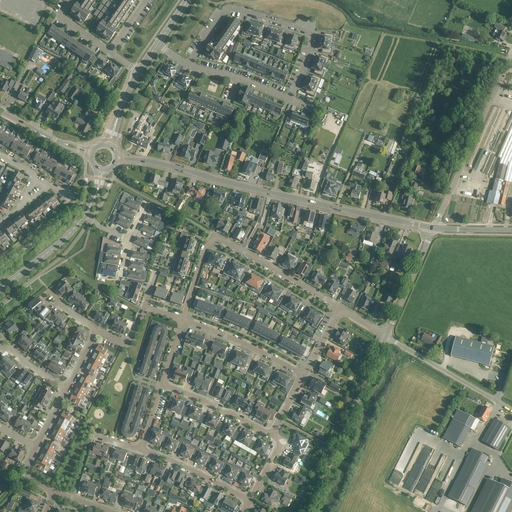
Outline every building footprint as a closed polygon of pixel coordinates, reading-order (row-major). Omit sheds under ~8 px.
[(84,0),(81,0),(78,4),(84,8),(88,11),(92,5),(84,0)] [(131,7),(120,0),(117,6),(127,13),(131,7)] [(77,4),(70,13),(74,16),(73,16),(76,19),(84,8),(78,4),(77,4)] [(127,13),(117,6),(113,11),(123,18),(127,13)] [(88,11),(84,8),(76,19),(80,21),(80,20),(84,22),(90,13),(88,11)] [(123,18),(113,11),(109,17),(119,24),(123,18)] [(106,16),(103,22),(105,23),(109,26),(115,30),(119,24),(109,17),(109,18),(106,16)] [(236,31),(241,24),(232,18),(227,24),(236,31)] [(103,22),(96,31),(100,34),(99,34),(102,36),(109,26),(105,23),(103,22)] [(494,27),(494,28),(501,31),(503,27),(496,23),(494,22),(492,26),(494,27)] [(253,35),(256,26),(255,25),(255,24),(251,23),(249,29),(246,28),(243,35),(249,37),(250,34),(253,35)] [(233,36),(236,31),(227,24),(224,29),(233,36)] [(256,26),(253,35),(257,36),(256,39),(262,41),(264,34),(261,33),(263,26),(258,25),(258,26),(256,26)] [(109,26),(102,36),(105,38),(106,38),(110,40),(116,31),(115,30),(109,26)] [(57,30),(53,27),(47,34),(52,37),(57,30)] [(224,29),(220,34),(229,41),(232,42),(235,37),(233,36),(224,29)] [(274,42),(277,32),(275,31),(276,30),(271,29),(269,35),(266,34),(264,41),(269,43),(270,41),(274,42)] [(52,37),(50,40),(54,43),(57,40),(62,33),(57,30),(52,37)] [(274,42),(277,43),(276,45),(282,47),(284,40),(281,39),(283,33),(278,31),(278,32),(277,32),(274,42)] [(503,41),(506,34),(499,31),(498,35),(494,33),(493,37),(496,38),(503,41)] [(66,36),(62,33),(57,40),(61,43),(66,36)] [(226,46),(229,41),(220,34),(217,39),(226,46)] [(320,37),(319,41),(320,42),(320,43),(330,45),(332,45),(333,41),(334,35),(327,34),(327,38),(320,37)] [(71,39),(66,36),(61,43),(66,47),(71,39)] [(239,42),(241,36),(239,36),(230,59),(233,60),(240,42),(239,42)] [(286,41),(284,48),(294,51),(296,44),(297,45),(298,40),(297,40),(297,39),(297,38),(297,37),(293,36),(292,37),(291,37),(290,42),(286,41)] [(75,42),(71,39),(66,47),(70,50),(75,42)] [(213,44),(223,51),(226,46),(217,39),(213,44)] [(79,46),(75,42),(70,50),(74,53),(79,46)] [(319,44),(318,49),(325,50),(324,53),(331,54),(332,49),(332,45),(330,45),(320,43),(320,45),(319,44)] [(211,45),(208,48),(215,53),(218,48),(213,44),(212,46),(211,45)] [(84,49),(79,46),(74,53),(79,56),(84,49)] [(28,60),(34,63),(38,55),(41,56),(43,52),(34,48),(28,60)] [(215,53),(208,48),(206,52),(209,54),(208,56),(211,58),(215,53)] [(218,48),(215,53),(221,57),(222,56),(225,59),(227,56),(224,54),(225,52),(223,51),(218,48)] [(88,52),(84,49),(79,56),(83,59),(88,52)] [(15,66),(13,66),(17,59),(0,50),(0,65),(11,71),(12,68),(14,69),(15,66)] [(83,59),(82,61),(86,65),(88,62),(92,64),(96,58),(92,56),(93,55),(88,52),(83,59)] [(215,53),(211,58),(214,60),(215,59),(219,61),(221,57),(215,53)] [(239,64),(244,66),(248,58),(249,55),(244,53),(243,56),(239,64)] [(234,62),(239,64),(243,56),(237,54),(234,62)] [(314,63),(324,67),(325,63),(327,64),(330,59),(323,56),(322,59),(316,57),(314,61),(315,62),(314,63)] [(244,66),(249,68),(253,60),(248,58),(244,66)] [(107,64),(102,60),(98,66),(103,70),(104,69),(106,70),(106,71),(108,73),(107,74),(108,74),(113,67),(110,65),(109,67),(107,65),(107,64)] [(249,68),(254,70),(258,62),(253,60),(249,68)] [(258,62),(254,70),(259,72),(263,64),(263,62),(258,60),(258,62)] [(322,70),(324,67),(314,63),(314,64),(313,64),(311,68),(317,71),(316,74),(322,77),(325,71),(322,70)] [(259,72),(264,74),(268,66),(263,64),(259,72)] [(164,73),(172,78),(176,72),(173,70),(174,69),(171,67),(171,68),(168,66),(166,68),(162,66),(158,72),(162,75),(164,73)] [(264,74),(269,77),(273,68),(268,66),(264,74)] [(113,67),(108,74),(111,77),(112,76),(114,78),(115,77),(117,79),(121,75),(121,74),(122,73),(121,72),(121,73),(116,69),(114,67),(113,67)] [(40,77),(43,72),(39,68),(35,73),(40,77)] [(269,77),(274,79),(278,70),(273,68),(269,77)] [(274,79),(279,81),(283,72),(278,70),(274,79)] [(283,72),(279,81),(284,83),(286,80),(288,81),(291,76),(288,75),(288,74),(288,73),(283,71),(283,72)] [(67,79),(59,91),(63,94),(71,84),(72,83),(70,81),(72,78),(70,76),(67,79)] [(177,85),(178,83),(186,89),(191,82),(188,80),(189,79),(186,77),(186,78),(183,76),(181,78),(177,76),(173,83),(177,85)] [(307,82),(306,83),(316,87),(318,88),(321,79),(315,76),(314,80),(307,77),(306,81),(307,82)] [(14,83),(9,80),(7,84),(3,82),(0,87),(0,89),(5,93),(8,87),(11,88),(14,83)] [(314,90),(316,87),(306,83),(306,85),(305,84),(303,88),(309,91),(308,94),(314,97),(316,91),(314,90)] [(75,89),(69,98),(72,100),(78,91),(80,88),(77,86),(75,89)] [(246,97),(249,90),(245,88),(243,92),(241,91),(240,95),(246,97)] [(18,98),(25,102),(28,97),(27,97),(31,90),(28,89),(24,95),(21,93),(18,98)] [(47,100),(50,102),(56,94),(53,92),(47,100)] [(191,94),(188,100),(190,101),(189,103),(194,105),(195,105),(199,95),(198,94),(192,92),(191,94)] [(40,111),(46,100),(38,95),(36,99),(37,99),(36,100),(36,101),(36,102),(36,103),(36,104),(37,105),(35,108),(40,111)] [(199,95),(195,105),(196,106),(200,107),(201,108),(205,97),(204,97),(199,95)] [(250,103),(255,105),(258,97),(253,95),(252,99),(250,103)] [(201,108),(199,110),(205,113),(206,110),(210,99),(205,97),(201,108)] [(243,104),(249,107),(250,103),(252,99),(246,97),(243,104)] [(255,105),(260,108),(263,99),(258,97),(255,105)] [(210,99),(206,110),(212,112),(216,102),(210,99)] [(260,108),(265,110),(268,101),(263,99),(260,108)] [(175,109),(179,104),(174,101),(170,106),(175,109)] [(265,110),(270,112),(273,103),(268,101),(265,110)] [(55,111),(59,105),(54,102),(51,107),(50,107),(45,113),(51,116),(55,110),(55,111)] [(216,102),(212,112),(217,114),(221,104),(216,102)] [(270,112),(275,114),(278,105),(273,103),(270,112)] [(221,104),(217,114),(218,115),(222,116),(227,106),(222,104),(221,104)] [(55,110),(51,116),(56,120),(60,114),(64,109),(59,105),(55,111),(55,110)] [(283,108),(278,105),(275,114),(274,116),(279,118),(281,114),(283,115),(285,112),(282,111),(283,108)] [(227,106),(222,116),(224,117),(229,119),(229,117),(231,118),(234,111),(234,109),(228,107),(227,106)] [(494,106),(467,167),(471,168),(497,108),(494,106)] [(498,107),(491,125),(495,127),(502,109),(498,107)] [(86,135),(92,123),(90,122),(91,119),(93,120),(95,114),(88,111),(85,116),(88,117),(87,120),(86,120),(85,122),(77,118),(75,122),(83,126),(80,131),(86,135)] [(507,111),(499,129),(503,130),(511,112),(507,111)] [(289,113),(286,122),(290,124),(291,122),(296,124),(300,114),(294,112),(293,115),(289,113)] [(296,124),(300,126),(301,125),(305,116),(300,114),(296,124)] [(183,116),(181,120),(185,122),(185,124),(188,125),(190,119),(183,116)] [(305,116),(301,125),(306,127),(310,118),(305,116)] [(490,128),(482,147),(486,148),(494,129),(490,128)] [(498,131),(490,150),(494,152),(502,133),(498,131)] [(132,141),(139,145),(142,140),(137,138),(139,133),(136,132),(134,136),(132,141)] [(486,204),(498,206),(504,182),(511,183),(511,133),(499,165),(495,180),(492,192),(489,191),(486,204)] [(503,133),(495,152),(499,154),(507,135),(503,133)] [(7,136),(5,134),(1,142),(3,143),(2,144),(5,146),(11,135),(8,134),(7,136)] [(200,134),(196,143),(203,146),(207,136),(200,134)] [(9,146),(11,147),(11,148),(15,141),(15,142),(16,140),(13,139),(14,137),(11,135),(5,146),(9,148),(9,146)] [(173,144),(178,146),(183,137),(177,135),(173,144)] [(142,140),(139,145),(147,149),(150,144),(149,144),(152,139),(149,138),(147,142),(142,140)] [(12,152),(15,153),(21,143),(21,142),(19,140),(17,143),(15,142),(15,141),(11,148),(11,147),(10,149),(12,150),(12,152)] [(229,142),(223,140),(220,149),(226,151),(229,142)] [(388,153),(393,155),(397,143),(392,141),(388,153)] [(21,143),(15,153),(18,155),(19,154),(21,155),(25,147),(26,145),(21,142),(21,143)] [(165,153),(169,154),(171,147),(167,146),(167,145),(164,144),(164,145),(160,144),(158,151),(162,152),(162,153),(165,154),(165,153)] [(182,158),(189,160),(190,156),(194,157),(196,152),(192,150),(193,149),(184,146),(183,150),(184,150),(182,158)] [(25,147),(21,155),(23,156),(22,157),(26,159),(28,156),(30,157),(34,150),(32,148),(32,149),(29,147),(28,149),(25,147)] [(480,149),(472,169),(476,170),(484,151),(480,149)] [(35,150),(31,158),(34,159),(33,161),(35,162),(34,164),(38,165),(44,154),(45,152),(42,151),(41,154),(40,155),(37,154),(38,152),(35,150)] [(214,154),(206,152),(203,164),(211,166),(212,162),(217,163),(218,157),(213,156),(214,154)] [(229,155),(228,157),(234,159),(236,160),(243,163),(246,155),(239,152),(237,157),(229,155)] [(262,152),(259,160),(265,162),(268,155),(262,152)] [(489,152),(481,171),(485,173),(493,154),(489,152)] [(44,154),(38,165),(41,167),(42,166),(44,167),(48,160),(45,158),(46,156),(47,155),(44,154)] [(494,155),(485,174),(489,175),(498,156),(494,155)] [(231,172),(234,159),(228,157),(225,171),(231,172)] [(51,161),(48,160),(44,167),(46,168),(45,169),(48,171),(53,163),(54,161),(52,159),(51,161)] [(308,162),(304,160),(300,170),(304,171),(308,162)] [(329,167),(352,177),(353,174),(364,179),(366,174),(367,173),(364,172),(364,173),(359,171),(360,169),(355,167),(355,169),(332,160),(329,167)] [(53,163),(48,171),(52,173),(52,172),(54,173),(58,167),(58,165),(55,164),(57,162),(54,161),(53,163)] [(254,174),(258,165),(252,162),(251,164),(246,162),(242,173),(250,176),(251,173),(254,174)] [(320,165),(316,175),(322,177),(326,167),(320,165)] [(425,169),(418,166),(415,173),(422,176),(425,169)] [(60,168),(58,167),(54,173),(53,174),(55,176),(55,177),(58,179),(63,168),(61,167),(60,168)] [(62,179),(64,180),(68,172),(65,171),(66,170),(63,168),(58,179),(61,181),(62,179)] [(399,169),(396,178),(400,180),(404,171),(399,169)] [(268,174),(266,180),(273,182),(275,176),(271,175),(272,171),(269,170),(268,174)] [(71,174),(68,172),(64,180),(66,181),(65,183),(69,185),(71,181),(73,183),(77,175),(72,172),(71,174)] [(309,181),(308,180),(307,185),(308,185),(307,190),(313,191),(316,182),(312,181),(312,179),(314,173),(307,172),(305,177),(305,178),(310,179),(309,181)] [(13,177),(20,181),(23,177),(15,173),(13,177)] [(152,175),(150,184),(157,186),(157,188),(163,190),(164,187),(168,188),(169,183),(159,181),(160,177),(152,175)] [(13,177),(10,182),(12,183),(18,186),(20,181),(13,177)] [(291,177),(288,187),(295,190),(299,180),(298,180),(299,178),(297,177),(296,179),(291,177)] [(372,190),(377,192),(381,179),(377,178),(372,190)] [(180,193),(183,183),(176,181),(175,184),(172,183),(169,193),(176,195),(177,192),(180,193)] [(324,182),(322,188),(326,190),(325,193),(331,196),(332,193),(336,195),(338,190),(339,191),(341,186),(336,183),(335,185),(329,183),(328,185),(325,184),(326,183),(324,182)] [(18,192),(20,187),(18,186),(12,183),(10,188),(18,192)] [(419,185),(412,183),(409,191),(415,193),(419,185)] [(504,183),(498,205),(503,206),(508,189),(511,190),(511,184),(509,184),(504,183)] [(353,191),(352,191),(351,197),(359,199),(361,193),(360,193),(361,187),(354,185),(353,191)] [(188,187),(187,194),(194,196),(195,196),(194,197),(195,199),(196,199),(198,199),(199,199),(199,198),(199,197),(203,198),(205,189),(196,187),(196,189),(188,187)] [(10,188),(8,192),(15,196),(18,192),(10,188)] [(209,200),(207,206),(212,207),(213,203),(222,205),(222,204),(224,197),(225,198),(226,193),(215,190),(214,197),(213,201),(209,200)] [(8,192),(5,197),(13,201),(15,196),(8,192)] [(376,198),(375,202),(385,205),(386,200),(391,201),(393,194),(386,192),(385,196),(379,194),(378,198),(376,198)] [(124,193),(120,202),(125,204),(137,211),(140,205),(133,201),(134,200),(134,199),(128,197),(129,195),(124,193)] [(52,195),(47,198),(56,209),(57,210),(58,209),(55,204),(57,202),(52,195)] [(235,207),(243,209),(246,197),(238,195),(237,199),(232,198),(231,205),(236,206),(235,207)] [(403,201),(401,208),(410,210),(413,199),(408,198),(407,196),(404,196),(403,196),(402,199),(403,201)] [(5,197),(3,201),(10,205),(13,201),(5,197)] [(47,198),(43,201),(48,209),(51,207),(53,209),(54,211),(56,209),(47,198)] [(250,206),(249,212),(253,213),(253,210),(261,212),(263,201),(260,201),(260,200),(258,199),(257,200),(256,200),(256,201),(254,207),(250,206)] [(3,201),(0,206),(8,210),(10,205),(3,201)] [(46,210),(48,209),(43,201),(39,205),(47,216),(49,214),(46,210)] [(274,204),(271,218),(279,220),(278,222),(283,224),(285,215),(282,214),(283,209),(283,208),(281,208),(281,206),(274,204)] [(39,205),(34,208),(40,215),(42,213),(45,217),(47,216),(39,205)] [(123,208),(120,214),(133,220),(136,214),(128,211),(130,208),(124,205),(123,208)] [(161,218),(164,212),(151,206),(149,212),(156,215),(155,217),(160,220),(161,218)] [(40,215),(34,208),(30,211),(37,221),(39,219),(37,217),(40,215)] [(299,213),(296,212),(295,213),(294,213),(294,209),(290,208),(287,218),(289,218),(287,219),(288,220),(290,222),(293,224),(299,225),(300,219),(298,218),(299,213)] [(36,222),(37,221),(30,211),(26,215),(31,222),(34,220),(36,222)] [(307,223),(313,224),(315,216),(315,214),(307,212),(305,219),(302,218),(300,225),(306,226),(307,223)] [(120,214),(116,223),(129,229),(131,223),(124,220),(125,217),(120,214)] [(158,227),(161,222),(147,215),(144,221),(152,225),(151,227),(157,230),(158,227)] [(326,230),(328,231),(332,222),(328,221),(329,217),(321,215),(318,229),(320,229),(319,230),(320,231),(321,232),(322,232),(323,232),(323,231),(324,230),(326,230)] [(21,216),(17,219),(22,226),(24,228),(26,227),(24,225),(27,223),(21,216)] [(236,224),(231,233),(235,235),(233,238),(240,242),(242,239),(244,240),(250,229),(246,227),(244,231),(239,229),(240,227),(244,220),(240,218),(236,225),(236,224)] [(17,219),(12,222),(18,229),(20,227),(22,230),(24,228),(22,226),(17,219)] [(220,231),(227,234),(232,226),(225,222),(221,220),(217,228),(221,230),(220,231)] [(12,222),(8,225),(15,235),(16,235),(18,238),(20,237),(17,233),(16,231),(18,229),(12,222)] [(161,223),(157,231),(160,233),(162,234),(167,225),(161,223)] [(153,236),(155,230),(142,224),(140,230),(147,234),(146,236),(151,239),(153,236)] [(351,229),(350,232),(359,235),(362,236),(365,228),(353,224),(351,229)] [(13,236),(15,235),(8,225),(4,229),(9,236),(12,234),(13,236)] [(277,232),(270,229),(267,234),(273,237),(275,235),(277,232)] [(377,234),(369,232),(366,241),(374,244),(377,234)] [(2,233),(0,234),(0,239),(5,246),(6,247),(7,246),(6,244),(9,242),(7,240),(2,233)] [(192,254),(196,242),(194,241),(195,240),(194,239),(195,236),(185,233),(185,234),(180,248),(184,250),(184,251),(185,251),(185,253),(189,254),(190,254),(190,253),(192,254)] [(262,249),(264,250),(269,240),(260,235),(255,245),(256,245),(254,249),(260,253),(262,249)] [(136,237),(134,243),(147,249),(149,243),(150,241),(145,239),(144,241),(136,237)] [(397,243),(391,240),(388,246),(385,245),(383,251),(386,252),(386,253),(392,255),(397,243)] [(345,243),(339,251),(342,252),(348,245),(345,243)] [(108,247),(106,253),(120,256),(122,249),(114,248),(114,246),(108,244),(108,247)] [(278,254),(282,256),(286,249),(280,246),(277,250),(276,249),(275,250),(272,249),(267,257),(275,261),(278,254)] [(408,258),(412,249),(404,246),(402,252),(397,249),(394,257),(402,260),(404,257),(408,258)] [(187,260),(189,254),(185,253),(185,251),(184,251),(184,250),(180,248),(172,275),(182,278),(183,275),(184,274),(186,275),(190,262),(188,262),(188,261),(187,260)] [(141,249),(140,253),(132,251),(131,258),(145,260),(145,259),(150,260),(151,254),(146,253),(147,251),(141,249)] [(356,253),(355,249),(350,250),(350,253),(348,254),(348,256),(346,257),(347,263),(353,261),(353,258),(355,257),(354,253),(356,253)] [(287,259),(283,266),(287,268),(287,267),(291,269),(291,268),(294,263),(297,265),(301,256),(296,254),(294,256),(289,253),(286,259),(287,259)] [(106,257),(105,263),(119,266),(120,259),(112,258),(112,255),(106,254),(106,257)] [(211,265),(215,266),(219,257),(217,256),(218,255),(215,254),(214,255),(212,254),(210,260),(208,260),(206,265),(211,267),(211,265)] [(219,257),(215,266),(218,268),(217,269),(223,271),(225,266),(222,265),(225,259),(223,258),(223,257),(220,256),(220,257),(219,257)] [(139,260),(138,263),(130,261),(129,268),(143,270),(144,264),(145,261),(139,260)] [(228,276),(232,278),(238,267),(237,266),(238,265),(235,263),(234,265),(233,264),(230,269),(227,268),(223,276),(227,278),(228,276)] [(309,274),(313,266),(308,263),(306,267),(302,265),(297,273),(298,273),(297,274),(300,276),(300,275),(303,277),(306,273),(309,274)] [(101,269),(100,275),(111,277),(115,278),(116,274),(117,272),(118,267),(108,265),(103,264),(102,269),(101,269)] [(238,267),(232,278),(237,281),(241,283),(244,276),(243,276),(241,275),(243,271),(244,269),(242,269),(243,268),(240,266),(239,267),(238,267)] [(128,271),(127,278),(145,281),(147,273),(136,271),(136,273),(128,271)] [(322,275),(316,272),(311,280),(317,284),(318,281),(324,285),(327,280),(321,276),(322,275)] [(246,284),(252,287),(257,278),(251,275),(248,280),(246,278),(242,284),(245,286),(246,284)] [(257,278),(252,287),(258,290),(256,293),(259,295),(263,288),(260,287),(263,281),(261,280),(261,279),(258,277),(257,278)] [(344,277),(340,284),(345,287),(349,280),(344,277)] [(131,282),(129,287),(140,291),(142,286),(143,282),(132,280),(131,282)] [(207,286),(208,284),(202,281),(200,287),(206,289),(207,286)] [(339,286),(331,281),(326,289),(334,294),(334,293),(335,294),(338,289),(337,289),(339,286)] [(367,281),(362,293),(366,295),(369,288),(368,288),(371,283),(367,281)] [(395,285),(390,281),(387,287),(392,290),(395,285)] [(58,287),(56,290),(62,295),(64,293),(67,295),(72,290),(67,286),(67,287),(62,282),(60,285),(59,284),(58,286),(58,287)] [(353,304),(358,295),(352,291),(351,290),(353,287),(348,284),(344,289),(348,291),(343,298),(353,304)] [(160,298),(164,286),(162,285),(161,289),(158,288),(155,296),(160,298)] [(398,294),(401,288),(396,285),(393,292),(398,294)] [(166,287),(164,286),(160,298),(166,300),(169,291),(166,290),(166,287)] [(264,291),(260,297),(266,300),(268,297),(271,299),(277,289),(274,288),(274,287),(272,286),(271,286),(267,293),(264,291)] [(128,291),(127,293),(130,294),(138,296),(140,291),(129,287),(128,291)] [(277,289),(271,299),(274,301),(272,304),(278,307),(281,301),(278,300),(281,296),(282,293),(282,292),(281,291),(280,290),(279,291),(277,289)] [(170,302),(176,304),(180,292),(178,291),(176,294),(174,293),(170,302)] [(180,292),(176,304),(182,306),(185,297),(182,296),(182,292),(180,292)] [(76,306),(82,297),(79,295),(78,297),(73,293),(67,301),(72,305),(73,304),(76,306)] [(130,294),(128,299),(136,302),(138,296),(130,294)] [(82,297),(76,306),(79,308),(78,309),(83,313),(89,305),(84,302),(85,300),(82,297)] [(205,303),(199,301),(200,298),(197,297),(193,306),(197,307),(196,309),(202,311),(205,303)] [(284,301),(280,308),(286,311),(288,308),(291,309),(296,301),(295,300),(295,299),(293,298),(292,298),(291,298),(290,299),(286,297),(284,301)] [(364,298),(360,308),(367,311),(372,301),(364,298)] [(36,313),(44,307),(41,304),(36,299),(28,306),(32,311),(33,310),(36,313)] [(296,301),(291,309),(296,312),(294,316),(296,317),(300,312),(297,310),(301,304),(300,303),(300,302),(298,301),(297,301),(296,301)] [(211,305),(205,303),(202,311),(208,314),(211,305)] [(373,310),(371,314),(378,317),(380,312),(381,313),(384,307),(375,304),(373,309),(373,310)] [(217,307),(211,305),(208,314),(214,316),(217,307)] [(217,307),(214,316),(220,318),(220,316),(222,317),(226,308),(217,305),(217,307)] [(44,307),(36,313),(39,316),(44,320),(50,313),(46,309),(44,307)] [(303,314),(299,321),(304,324),(306,320),(309,322),(315,313),(313,312),(313,311),(310,309),(309,310),(308,311),(306,315),(303,314)] [(53,326),(54,324),(61,316),(56,312),(53,315),(51,313),(45,320),(48,323),(49,324),(49,325),(50,326),(51,326),(52,326),(53,326)] [(94,320),(104,325),(109,315),(104,313),(103,315),(98,312),(94,320)] [(230,322),(234,314),(228,312),(224,320),(230,322)] [(315,313),(309,322),(313,324),(312,327),(316,329),(322,320),(319,318),(320,317),(320,316),(321,315),(317,313),(317,314),(315,313)] [(236,325),(239,317),(234,314),(230,322),(236,325)] [(239,317),(236,325),(242,327),(245,319),(242,318),(243,315),(240,314),(239,317)] [(118,332),(122,323),(117,321),(119,317),(113,315),(111,321),(109,326),(112,328),(112,329),(118,332)] [(66,320),(61,316),(54,324),(58,327),(56,329),(59,332),(65,325),(63,323),(66,320)] [(242,327),(248,330),(251,322),(245,319),(242,327)] [(14,333),(17,330),(9,321),(2,327),(9,335),(13,332),(14,333)] [(126,325),(122,323),(118,332),(124,334),(127,328),(130,329),(133,323),(127,321),(126,325)] [(256,324),(252,332),(258,335),(262,327),(263,324),(258,322),(257,324),(256,324)] [(262,327),(258,335),(264,337),(268,330),(269,326),(264,323),(263,324),(262,327)] [(160,337),(163,327),(162,327),(161,327),(160,327),(159,327),(158,327),(157,328),(156,328),(156,329),(155,329),(154,330),(154,331),(154,332),(153,333),(153,334),(151,334),(150,336),(157,338),(157,336),(160,337)] [(168,341),(168,339),(166,338),(167,338),(167,337),(167,336),(168,335),(168,334),(168,333),(167,332),(167,331),(167,330),(166,330),(166,329),(165,328),(164,328),(163,327),(160,337),(162,337),(161,339),(168,341)] [(73,339),(79,342),(81,338),(82,339),(85,333),(80,330),(78,329),(77,329),(74,335),(75,335),(73,339)] [(273,332),(268,330),(264,337),(269,340),(273,332)] [(351,333),(348,332),(344,330),(342,333),(340,331),(339,334),(338,333),(336,336),(337,337),(336,339),(338,340),(337,342),(343,345),(347,336),(349,337),(351,333)] [(426,342),(424,347),(431,351),(433,348),(436,349),(439,343),(436,342),(437,340),(430,336),(429,337),(427,336),(428,333),(421,330),(419,334),(420,334),(417,339),(420,340),(424,342),(424,341),(426,342)] [(27,334),(24,331),(18,337),(20,339),(16,343),(21,348),(28,340),(24,336),(27,334)] [(269,340),(275,343),(279,335),(273,332),(269,340)] [(187,333),(186,337),(184,346),(189,347),(190,344),(196,346),(199,337),(193,335),(187,333)] [(199,337),(196,346),(202,348),(205,339),(199,337)] [(53,343),(58,346),(62,342),(57,338),(53,343)] [(156,349),(158,342),(156,341),(156,340),(150,338),(149,340),(151,340),(149,347),(156,349)] [(289,341),(284,338),(279,346),(285,349),(289,341)] [(456,338),(451,357),(489,368),(494,349),(456,338)] [(77,346),(79,342),(73,339),(70,343),(67,349),(75,353),(78,347),(77,346)] [(28,340),(21,348),(26,353),(27,352),(27,351),(30,348),(32,350),(37,345),(33,341),(32,342),(31,343),(28,340)] [(156,349),(162,351),(164,344),(167,345),(167,343),(161,341),(160,343),(158,342),(156,349)] [(295,344),(289,341),(285,349),(291,352),(295,344)] [(213,353),(217,354),(221,345),(214,342),(211,350),(210,350),(209,353),(212,355),(213,353)] [(37,361),(43,353),(46,350),(38,344),(32,350),(35,352),(32,357),(37,361)] [(300,347),(295,344),(291,352),(296,355),(300,347)] [(221,345),(217,354),(221,356),(221,358),(224,359),(226,355),(224,355),(227,347),(221,345)] [(99,346),(96,351),(107,357),(108,354),(107,353),(108,350),(99,346)] [(151,356),(153,356),(156,349),(149,347),(147,354),(145,353),(144,355),(151,357),(151,356)] [(296,355),(302,358),(303,355),(306,357),(310,349),(307,347),(306,350),(300,347),(296,355)] [(338,354),(340,351),(333,347),(332,350),(330,349),(328,353),(327,353),(326,355),(327,356),(326,356),(337,362),(341,355),(338,354)] [(160,358),(162,351),(156,349),(153,356),(155,357),(155,359),(162,361),(162,359),(160,358)] [(96,351),(93,356),(102,361),(103,359),(106,360),(107,357),(96,351)] [(230,357),(226,366),(230,368),(232,364),(238,366),(243,354),(240,354),(240,352),(238,351),(237,352),(236,352),(233,358),(230,357)] [(43,353),(37,361),(42,364),(45,359),(48,361),(51,357),(53,355),(50,353),(48,356),(43,353)] [(243,354),(238,366),(242,368),(240,372),(245,375),(249,365),(246,364),(249,357),(248,356),(246,355),(245,356),(243,354)] [(3,360),(0,356),(0,366),(3,369),(10,361),(6,357),(3,360)] [(101,363),(102,361),(93,356),(90,362),(101,368),(103,365),(101,363)] [(48,361),(48,362),(51,363),(48,368),(53,372),(59,362),(54,359),(51,357),(48,361)] [(145,360),(143,367),(149,369),(152,362),(149,361),(150,359),(143,357),(143,359),(145,360)] [(321,369),(319,372),(325,376),(327,373),(328,373),(331,368),(333,369),(335,365),(326,361),(327,360),(326,360),(324,364),(323,363),(319,368),(321,369)] [(5,376),(8,379),(16,371),(13,369),(15,366),(10,361),(3,369),(8,373),(5,376)] [(149,369),(156,371),(158,364),(160,365),(161,363),(154,361),(154,363),(152,362),(149,369)] [(90,362),(87,367),(97,372),(98,370),(100,370),(101,368),(90,362)] [(255,373),(259,374),(264,365),(258,362),(255,367),(252,366),(249,373),(254,375),(255,373)] [(174,364),(172,371),(176,373),(174,379),(174,380),(177,381),(178,380),(179,381),(183,371),(179,370),(180,366),(174,364)] [(59,375),(62,369),(65,371),(66,368),(62,365),(60,367),(57,365),(53,372),(59,375)] [(264,365),(259,374),(263,376),(262,379),(267,382),(270,375),(267,373),(270,368),(264,365)] [(87,367),(85,372),(89,375),(96,378),(99,373),(97,372),(87,367)] [(138,375),(141,376),(144,377),(145,375),(147,376),(149,369),(143,367),(141,374),(138,373),(138,375)] [(154,378),(156,371),(149,369),(147,376),(149,377),(149,379),(155,381),(156,379),(154,378)] [(186,372),(183,371),(179,381),(185,383),(187,376),(191,378),(193,371),(187,369),(186,372)] [(220,371),(215,369),(211,377),(216,380),(220,371)] [(17,379),(21,382),(27,374),(21,370),(17,376),(15,374),(10,380),(15,383),(17,379)] [(276,384),(280,385),(285,375),(281,374),(279,373),(277,376),(274,374),(268,384),(274,386),(276,384)] [(32,378),(27,374),(21,382),(26,386),(23,389),(26,391),(30,385),(28,383),(32,378)] [(201,389),(204,379),(200,378),(201,375),(198,374),(194,386),(201,389)] [(83,375),(80,381),(89,385),(90,383),(93,384),(96,378),(89,375),(88,377),(83,375)] [(288,378),(285,375),(280,385),(283,387),(282,391),(288,394),(292,386),(288,384),(290,380),(288,378)] [(208,381),(204,379),(201,389),(208,392),(212,379),(210,378),(208,381)] [(311,385),(309,388),(321,394),(326,385),(314,378),(313,381),(312,381),(311,382),(310,383),(310,384),(311,385)] [(80,381),(78,386),(87,391),(89,392),(91,389),(88,387),(89,385),(80,381)] [(215,397),(221,399),(225,390),(222,389),(223,385),(217,383),(214,389),(217,391),(215,397)] [(331,383),(328,388),(338,393),(340,388),(337,386),(334,385),(331,383)] [(141,387),(135,385),(134,387),(136,387),(134,394),(141,396),(143,389),(141,388),(141,387)] [(40,389),(36,395),(50,402),(53,396),(47,393),(49,390),(42,386),(41,389),(40,389)] [(87,395),(89,392),(87,391),(78,386),(75,391),(84,396),(85,394),(87,395)] [(152,390),(146,388),(145,390),(143,389),(141,396),(147,398),(148,396),(149,392),(152,392),(152,390)] [(228,392),(225,390),(221,399),(227,402),(229,396),(233,397),(235,391),(230,388),(228,392)] [(75,391),(72,396),(81,401),(83,402),(85,400),(83,398),(84,396),(75,391)] [(301,403),(300,403),(310,409),(314,401),(313,401),(316,396),(310,393),(307,397),(305,396),(303,399),(302,398),(300,402),(301,403)] [(136,403),(138,403),(141,396),(134,394),(132,401),(130,400),(129,402),(136,405),(136,403)] [(33,402),(34,402),(33,405),(39,408),(41,405),(46,408),(50,402),(36,395),(33,402)] [(72,396),(69,402),(75,405),(78,407),(79,404),(82,405),(83,402),(81,401),(72,396)] [(145,405),(147,398),(141,396),(138,403),(141,404),(140,406),(147,408),(147,406),(145,405)] [(242,408),(245,400),(243,399),(237,396),(232,405),(238,408),(239,406),(242,408)] [(169,402),(167,409),(176,413),(176,412),(180,401),(178,400),(177,401),(175,400),(174,403),(169,402)] [(248,402),(245,400),(242,408),(244,409),(244,410),(250,413),(254,404),(248,401),(248,402)] [(181,414),(185,416),(187,409),(183,407),(185,404),(183,403),(183,402),(180,401),(176,412),(179,413),(181,414)] [(0,409),(0,417),(2,419),(7,411),(9,409),(8,408),(6,406),(0,402),(0,409)] [(255,417),(261,420),(266,410),(263,409),(264,406),(258,403),(254,411),(257,413),(255,417)] [(130,407),(128,414),(134,416),(137,409),(134,408),(135,406),(128,404),(128,406),(130,407)] [(191,418),(193,419),(198,408),(195,407),(194,408),(193,407),(191,410),(187,409),(185,416),(188,417),(190,418),(191,418)] [(476,419),(471,429),(474,431),(480,419),(486,423),(489,417),(492,411),(484,407),(481,412),(480,412),(477,418),(476,419)] [(134,416),(141,418),(143,411),(145,412),(146,410),(139,408),(139,410),(137,409),(134,416)] [(198,421),(202,423),(205,416),(201,414),(202,411),(200,411),(200,410),(198,408),(193,419),(196,420),(196,421),(198,421)] [(303,418),(306,412),(300,408),(297,414),(295,413),(292,419),(300,424),(304,418),(303,418)] [(10,413),(7,411),(2,419),(7,423),(12,415),(14,417),(17,413),(12,410),(10,413)] [(269,412),(266,410),(261,420),(267,424),(269,419),(272,421),(277,413),(270,410),(269,412)] [(457,410),(452,420),(471,429),(476,419),(457,410)] [(70,422),(72,423),(74,420),(72,419),(73,416),(64,411),(61,417),(70,422)] [(130,422),(132,423),(134,416),(128,414),(126,421),(123,420),(123,422),(129,424),(130,422)] [(17,429),(21,431),(25,422),(22,420),(24,416),(20,415),(14,427),(17,428),(17,429)] [(208,425),(210,427),(215,416),(213,415),(212,416),(210,415),(209,418),(205,416),(202,423),(206,425),(208,426),(208,425)] [(139,425),(141,418),(134,416),(132,423),(134,424),(134,426),(140,428),(141,426),(139,425)] [(218,418),(215,416),(210,427),(213,428),(215,429),(219,431),(222,424),(218,422),(220,420),(218,419),(218,418)] [(72,423),(70,422),(61,417),(58,422),(70,428),(71,426),(72,423)] [(494,419),(481,442),(498,451),(511,429),(494,419)] [(25,422),(21,431),(24,432),(25,432),(28,434),(31,427),(34,429),(37,423),(30,420),(29,423),(25,422)] [(461,448),(464,441),(471,429),(452,420),(446,431),(442,438),(461,448)] [(70,428),(58,422),(56,428),(67,433),(70,428)] [(127,438),(130,429),(128,428),(129,426),(122,424),(121,426),(124,427),(123,427),(123,428),(123,429),(122,430),(122,431),(122,432),(123,433),(123,434),(123,435),(124,435),(124,436),(125,437),(126,438),(127,438)] [(225,434),(227,435),(233,425),(230,424),(229,424),(227,424),(226,426),(222,424),(219,431),(224,434),(225,434)] [(235,426),(233,425),(227,435),(230,437),(235,440),(239,433),(235,431),(237,428),(235,427),(235,426)] [(56,428),(53,433),(62,438),(63,436),(65,436),(67,433),(56,428)] [(140,430),(133,428),(132,429),(130,429),(127,438),(128,438),(129,438),(129,439),(130,439),(130,438),(131,438),(132,438),(133,438),(133,437),(134,437),(135,436),(135,435),(136,435),(136,434),(136,433),(137,433),(137,432),(137,431),(139,432),(140,430)] [(155,445),(159,435),(156,433),(157,431),(152,429),(150,436),(152,438),(150,442),(152,443),(152,444),(155,445)] [(159,435),(155,445),(157,446),(158,446),(160,446),(162,442),(162,440),(165,441),(168,434),(164,433),(160,431),(159,435)] [(241,443),(244,444),(249,434),(247,433),(246,433),(244,432),(243,435),(239,433),(235,440),(241,443)] [(54,441),(61,444),(63,441),(61,440),(62,438),(53,433),(50,438),(54,441)] [(167,450),(170,452),(174,441),(171,440),(173,436),(168,434),(165,441),(168,443),(165,449),(167,449),(167,450)] [(252,435),(249,434),(244,444),(246,445),(246,446),(252,449),(255,442),(252,440),(253,437),(252,437),(252,435)] [(304,453),(308,445),(306,443),(307,440),(297,435),(292,445),(297,448),(294,452),(301,456),(303,452),(304,453)] [(183,442),(185,439),(181,437),(180,440),(179,439),(177,442),(174,441),(170,452),(172,453),(173,452),(175,453),(178,447),(180,448),(183,442)] [(0,450),(3,453),(5,450),(6,450),(9,446),(2,441),(0,443),(0,450)] [(53,443),(49,441),(46,446),(55,451),(56,449),(59,450),(61,444),(54,441),(53,443)] [(257,452),(260,453),(266,443),(263,442),(262,442),(261,441),(259,444),(255,442),(252,449),(257,452)] [(185,458),(191,446),(183,442),(180,448),(183,449),(181,455),(182,456),(182,457),(185,458)] [(266,443),(260,453),(268,458),(272,451),(268,449),(270,446),(268,446),(268,444),(266,443)] [(96,455),(99,456),(102,446),(96,444),(94,450),(91,449),(89,456),(95,458),(96,455)] [(190,448),(185,458),(188,459),(189,459),(190,459),(193,454),(196,455),(199,449),(199,448),(191,444),(191,445),(191,446),(190,448)] [(46,446),(43,452),(52,456),(54,458),(56,455),(54,453),(55,451),(46,446)] [(102,446),(99,456),(102,457),(101,460),(108,462),(110,455),(107,454),(109,448),(102,446)] [(198,456),(196,462),(197,463),(197,464),(200,465),(205,455),(206,452),(203,451),(199,449),(196,455),(198,456)] [(471,449),(464,464),(455,481),(448,497),(467,507),(475,491),(491,458),(471,449)] [(18,450),(16,453),(12,450),(9,457),(13,459),(20,463),(22,459),(21,459),(24,453),(18,450)] [(116,460),(118,461),(122,452),(116,450),(114,456),(111,455),(109,461),(115,463),(116,460)] [(43,452),(40,457),(49,462),(50,460),(53,461),(54,458),(52,456),(43,452)] [(122,452),(118,461),(121,462),(121,463),(123,464),(123,466),(126,467),(128,461),(125,460),(125,458),(127,454),(122,452)] [(205,455),(200,465),(202,466),(203,466),(205,466),(208,461),(211,462),(213,456),(209,454),(206,452),(205,455)] [(295,463),(298,457),(293,454),(290,460),(287,458),(283,465),(292,470),(296,463),(295,463)] [(304,455),(301,461),(306,463),(309,457),(304,455)] [(212,471),(215,472),(220,462),(217,461),(218,458),(213,456),(211,462),(213,463),(210,469),(212,470),(212,471)] [(40,457),(37,462),(46,467),(48,468),(49,468),(50,466),(48,464),(49,462),(40,457)] [(130,469),(136,471),(141,459),(135,457),(133,461),(130,460),(127,469),(130,470),(130,469)] [(141,459),(136,471),(142,474),(141,474),(144,475),(148,467),(145,466),(146,461),(141,459)] [(220,462),(215,472),(217,473),(218,473),(220,474),(223,468),(225,469),(228,463),(229,462),(224,460),(224,461),(222,463),(220,462)] [(37,462),(34,468),(42,472),(43,473),(45,470),(47,471),(49,468),(48,468),(46,467),(37,462)] [(234,469),(235,466),(228,463),(225,469),(228,470),(225,476),(227,477),(227,478),(229,479),(234,469)] [(454,463),(449,472),(454,474),(458,465),(454,463)] [(150,473),(156,476),(160,466),(154,464),(150,473)] [(166,469),(160,466),(156,476),(162,478),(166,469)] [(235,468),(229,479),(232,480),(233,480),(234,480),(237,475),(240,476),(243,470),(243,469),(239,467),(238,468),(238,469),(235,468)] [(243,477),(240,483),(241,484),(241,485),(244,486),(249,476),(249,475),(247,473),(247,472),(248,471),(243,469),(243,470),(240,476),(243,477)] [(439,469),(426,499),(434,502),(444,479),(441,477),(444,471),(439,469)] [(287,479),(290,474),(283,470),(280,475),(277,473),(276,475),(275,475),(273,478),(274,479),(273,480),(284,486),(288,479),(287,479)] [(172,481),(175,482),(179,473),(178,474),(172,471),(171,475),(168,473),(164,482),(170,485),(172,481)] [(185,476),(179,473),(175,482),(178,483),(176,487),(183,489),(186,481),(183,480),(185,476)] [(249,476),(244,486),(246,487),(247,487),(249,487),(251,483),(254,484),(254,483),(258,476),(253,474),(253,475),(252,476),(249,475),(249,476)] [(87,477),(83,475),(80,482),(85,483),(82,492),(88,494),(91,484),(87,483),(88,480),(86,480),(87,477)] [(95,485),(91,484),(88,494),(94,496),(97,487),(100,488),(103,481),(99,480),(98,484),(96,483),(95,485)] [(192,492),(197,483),(192,480),(191,482),(188,480),(183,490),(188,492),(188,493),(191,495),(192,492)] [(489,480),(473,511),(508,511),(511,507),(511,484),(503,480),(500,486),(489,480)] [(101,498),(108,501),(111,493),(108,491),(109,489),(111,483),(105,481),(103,487),(101,491),(104,491),(101,498)] [(202,485),(197,483),(192,492),(195,494),(194,495),(200,498),(205,490),(201,488),(202,485)] [(206,488),(201,498),(204,500),(204,501),(204,505),(207,507),(210,501),(208,499),(210,494),(212,491),(211,490),(211,489),(208,488),(207,488),(206,488)] [(120,498),(122,492),(117,490),(115,494),(111,493),(108,501),(116,504),(118,497),(120,498)] [(277,493),(271,490),(268,496),(265,494),(261,501),(271,506),(272,503),(273,503),(273,504),(274,504),(275,504),(276,504),(277,503),(278,502),(280,498),(281,496),(277,493)] [(129,508),(133,499),(129,498),(130,495),(123,492),(120,501),(124,503),(123,506),(129,508)] [(207,507),(212,509),(214,505),(218,507),(223,497),(217,494),(213,501),(211,500),(207,507)] [(285,494),(282,500),(289,504),(292,499),(285,494)] [(36,510),(37,509),(38,509),(39,509),(39,508),(40,507),(40,506),(39,506),(39,505),(38,505),(39,503),(26,498),(25,500),(29,502),(27,506),(36,510)] [(136,500),(133,499),(129,508),(135,511),(136,507),(140,509),(144,500),(137,498),(136,500)] [(222,509),(227,511),(232,502),(229,500),(228,501),(226,500),(226,501),(223,499),(217,509),(220,511),(222,509)] [(151,511),(153,508),(150,507),(151,504),(145,501),(142,508),(145,509),(143,511),(151,511)] [(236,504),(232,502),(227,511),(238,511),(240,508),(237,507),(238,506),(235,505),(236,504)]
